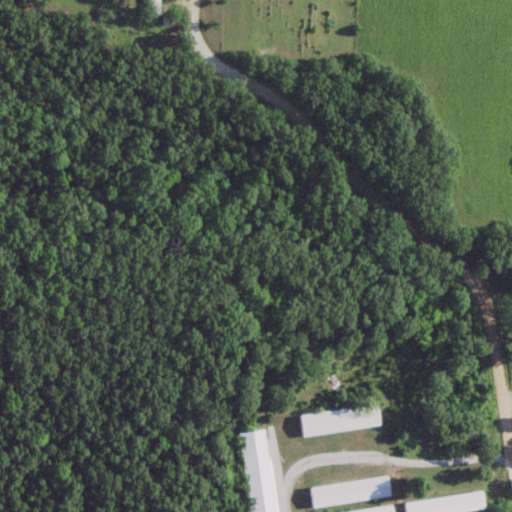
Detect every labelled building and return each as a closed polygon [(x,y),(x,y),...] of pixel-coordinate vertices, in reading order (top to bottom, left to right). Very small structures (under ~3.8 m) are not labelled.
[(144,0),(146,17),(157,15),(155,0),(144,0)] [(377,428),(374,406),(296,416),(299,438),(377,428)] [(275,511),(264,431),(235,435),(245,511),(275,511)] [(388,499),(385,478),(307,489),(310,510),(388,499)] [(479,511),(482,511),(479,493),(402,504),(403,511),(479,511)]
